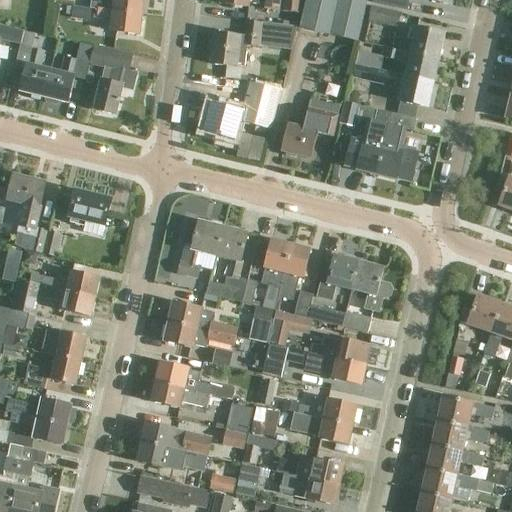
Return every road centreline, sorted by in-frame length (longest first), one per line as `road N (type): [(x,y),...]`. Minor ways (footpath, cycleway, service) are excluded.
road 1 (residential): [(370,511),(428,269),(424,248),(410,234),(164,171)]
road 2 (residential): [(84,511),(164,171)]
road 3 (residential): [(511,265),(460,247),(441,217),(491,0)]
road 4 (residential): [(164,171),(184,0)]
road 5 (residential): [(164,171),(0,134)]
